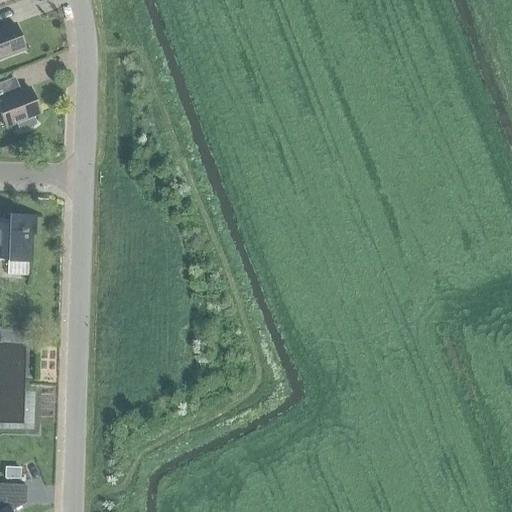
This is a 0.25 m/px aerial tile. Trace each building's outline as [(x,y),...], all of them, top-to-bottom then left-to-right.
[(0,29),(0,58),(23,49),(14,25),(0,29)] [(0,99),(0,115),(4,127),(15,123),(18,131),(21,130),(23,130),(25,129),(27,129),(31,127),(33,125),(35,124),(32,116),(38,113),(28,89),(0,99)] [(35,234),(36,215),(8,214),(8,220),(0,219),(0,257),(8,258),(8,260),(30,261),(31,233),(35,234)] [(4,468),(3,479),(19,480),(19,468),(4,468)] [(0,511),(9,511),(24,504),(25,486),(0,484),(0,511)]
